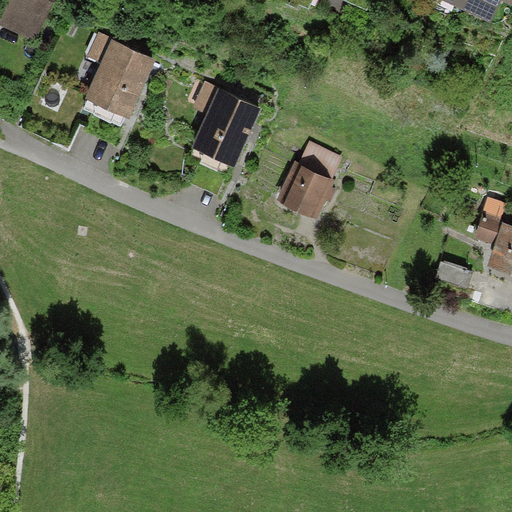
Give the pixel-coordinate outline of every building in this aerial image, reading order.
[(56,0),(4,0),(0,9),(0,26),(35,43),(56,0)] [(367,12),(373,0),(276,0),(275,3),(299,14),(301,10),(310,14),(314,5),(341,17),(347,3),(367,12)] [(436,0),(491,25),(501,0),(436,0)] [(129,124),(158,59),(99,33),(88,58),(103,65),(85,105),(129,124)] [(251,136),(262,110),(206,85),(196,107),(210,113),(193,151),(236,170),(251,136)] [(300,164),(296,162),(277,202),(317,221),(327,201),(331,203),(336,191),(331,189),(334,183),(331,181),(343,156),(310,141),(300,164)] [(511,220),(483,210),(475,234),(493,240),(486,259),(511,268),(511,220)] [(473,268),(441,257),(435,276),(467,286),(473,268)]
